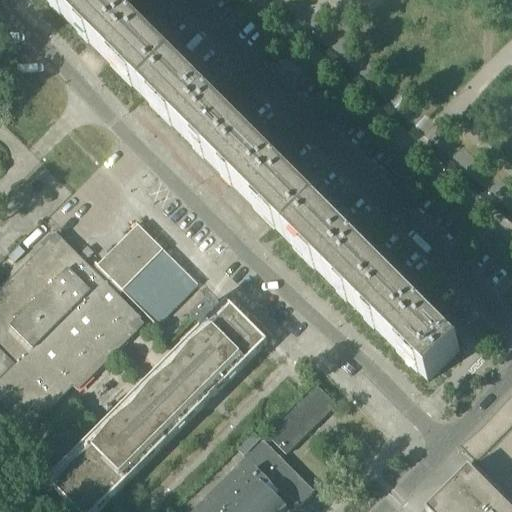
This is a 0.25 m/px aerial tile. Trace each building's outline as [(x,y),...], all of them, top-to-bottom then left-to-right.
[(43,0),(68,25),(92,0),(43,0)] [(92,0),(68,25),(140,97),(171,66),(130,26),(135,21),(131,15),(124,20),(104,0),(92,0)] [(140,97),(212,169),(243,138),(219,114),(223,107),(217,103),(212,108),(171,66),(140,97)] [(212,169),(284,241),(315,210),(273,169),(278,164),(274,158),(267,162),(243,138),(212,169)] [(284,241),(356,313),(387,282),(362,257),(366,250),(360,246),(355,251),(315,210),(284,241)] [(86,249),(77,258),(56,237),(0,292),(0,397),(32,430),(44,418),(38,411),(59,390),(56,388),(62,382),(71,391),(141,322),(117,298),(122,294),(156,329),(197,288),(136,227),(135,228),(137,229),(97,269),(95,266),(94,267),(95,267),(90,272),(84,265),(93,256),(86,249)] [(387,282),(356,313),(427,384),(458,353),(417,312),(421,308),(420,306),(417,301),(410,305),(387,282)] [(220,313),(211,305),(191,325),(199,333),(202,336),(159,378),(157,376),(149,384),(148,384),(144,388),(145,388),(136,397),(138,399),(60,477),(58,475),(49,484),(49,483),(46,486),(72,511),(98,511),(104,507),(105,507),(109,503),(106,501),(110,496),(113,498),(124,487),(124,488),(129,483),(128,483),(144,467),(144,468),(148,464),(148,463),(159,452),(157,450),(161,445),(164,448),(169,444),(168,443),(184,428),(188,424),(188,423),(203,408),(204,408),(208,404),(206,401),(210,397),(212,399),(223,388),(224,388),(228,384),(243,368),(244,369),(248,365),(248,364),(263,348),(263,349),(266,346),(264,343),(263,343),(248,328),(244,324),(228,309),(229,308),(226,306),(223,309),(224,309),(220,313)] [(285,458),(335,408),(317,390),(267,439),(285,458)] [(511,398),(477,436),(458,451),(474,467),(511,505),(511,398)] [(16,438),(3,451),(12,461),(26,447),(16,438)] [(262,444),(244,462),(193,511),(286,511),(285,511),(289,507),(293,511),(295,511),(313,494),(262,444)] [(511,511),(511,505),(474,467),(468,473),(428,511),(511,511)]
